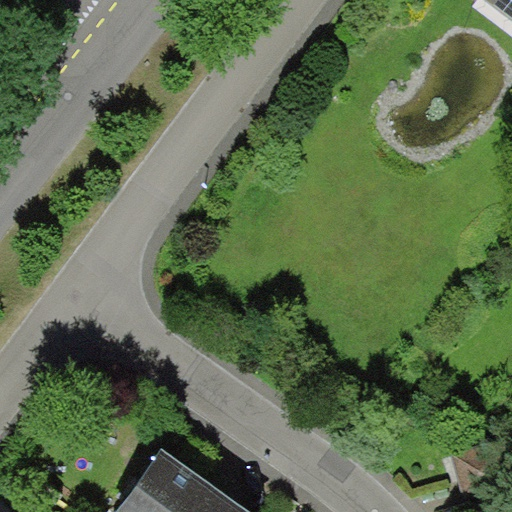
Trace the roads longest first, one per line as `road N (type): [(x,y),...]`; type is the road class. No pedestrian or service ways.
road 1 (residential): [(375,511),(80,286)]
road 2 (residential): [(298,0),(80,286)]
road 3 (residential): [(0,159),(117,0)]
road 4 (residential): [(80,286),(0,394)]
